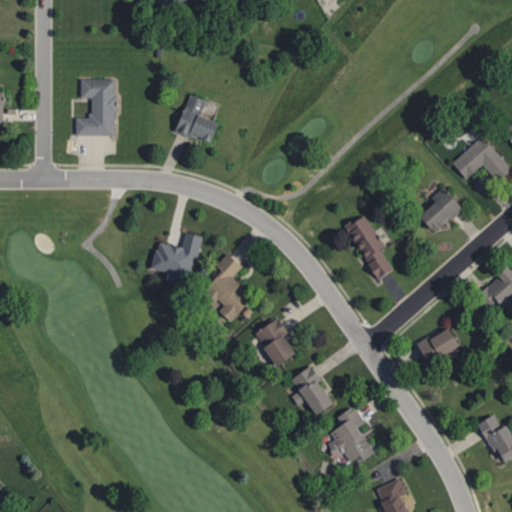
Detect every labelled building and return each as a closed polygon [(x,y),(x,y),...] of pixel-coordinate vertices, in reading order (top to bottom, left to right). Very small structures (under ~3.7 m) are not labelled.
[(77,117),(92,117),(92,98),(82,97),(82,81),(115,81),(116,136),(77,135),(77,117)] [(192,94),(177,129),(210,144),(220,123),(201,115),(207,101),(192,94)] [(511,146),(511,127),(503,136),(511,146)] [(454,160),(468,178),(483,165),(499,179),(511,169),(511,165),(483,135),(454,160)] [(420,213),(435,231),(465,208),(449,189),(420,213)] [(345,224),(380,278),(399,268),(365,213),(345,224)] [(161,241),(153,267),(189,277),(197,249),(161,241)] [(509,265),(511,268),(511,307),(509,310),(501,302),(489,312),(474,297),(509,265)] [(207,288),(235,315),(252,299),(224,270),(207,288)] [(257,332),(277,364),(298,353),(276,320),(257,332)] [(418,342),(430,367),(463,345),(450,325),(418,342)] [(294,378),(316,413),(336,402),(312,367),(294,378)] [(478,423),(497,412),(511,433),(511,447),(496,457),(478,423)] [(332,431),(350,461),(374,449),(354,417),(332,431)] [(377,486),(387,511),(411,511),(398,478),(377,486)]
